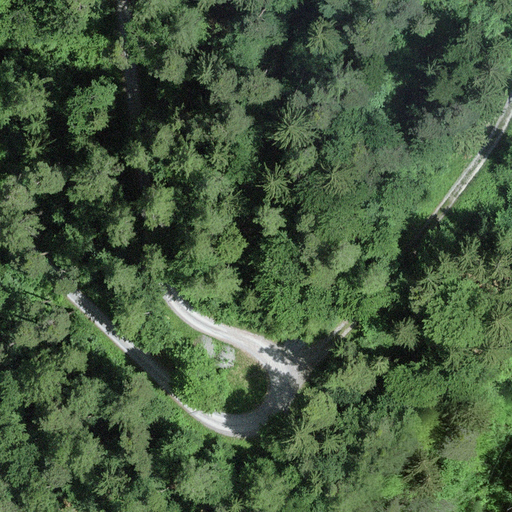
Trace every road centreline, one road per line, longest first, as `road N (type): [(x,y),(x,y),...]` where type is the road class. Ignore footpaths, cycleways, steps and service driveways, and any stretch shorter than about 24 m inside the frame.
road 1 (track): [(0,208),(201,413),(254,431),(285,405),(291,377),(265,350),(172,301),(150,252),(113,0)]
road 2 (track): [(291,377),(449,203),(511,108)]
